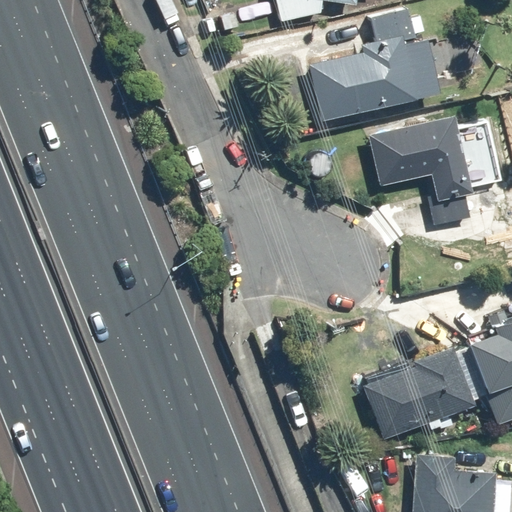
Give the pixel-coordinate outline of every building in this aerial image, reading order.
[(279,0),(282,16),(324,8),(323,0),(353,0),(359,0),(279,0)] [(411,4),(373,12),(378,35),(363,38),(365,48),(311,58),(322,118),(444,90),(431,31),(418,34),(411,4)] [(434,169),(439,191),(429,193),(435,222),(475,213),(469,188),(477,186),(476,179),(503,173),(490,116),(459,123),(457,111),(370,130),(381,181),(434,169)] [(434,239),(429,241),(427,234),(410,239),(413,247),(422,279),(444,272),(434,239)] [(511,408),(511,309),(481,321),(483,327),(473,330),(490,377),(500,373),(506,388),(489,394),(496,414),(511,408)] [(455,341),(364,374),(385,434),(478,400),(476,393),(488,388),(471,341),(457,346),(455,341)] [(461,454),(417,452),(414,511),(509,511),(511,473),(498,473),(498,465),(461,463),(461,454)]
